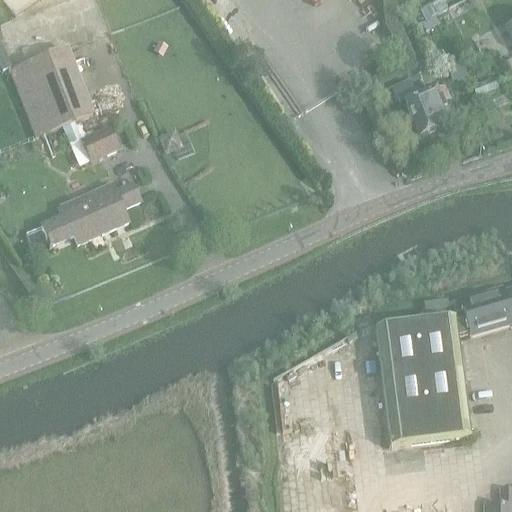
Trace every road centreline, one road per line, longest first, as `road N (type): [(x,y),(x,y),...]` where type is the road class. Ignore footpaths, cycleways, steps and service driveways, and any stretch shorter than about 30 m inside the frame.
road 1 (tertiary): [(511,166),(379,212),(0,375)]
road 2 (unknown): [(511,427),(455,454),(350,475),(314,409)]
